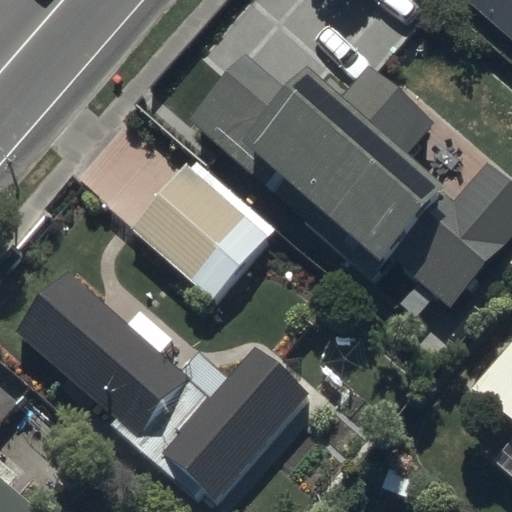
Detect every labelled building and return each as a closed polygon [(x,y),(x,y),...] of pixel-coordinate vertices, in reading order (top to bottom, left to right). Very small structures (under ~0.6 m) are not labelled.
[(511,0),(461,0),(511,43),(511,0)] [(244,58),(185,124),(377,294),(383,288),(391,295),(403,282),(415,292),(402,307),(423,326),(438,309),(456,325),(511,262),(511,192),(496,179),(465,213),(415,170),(443,138),(373,76),(343,110),(323,92),(305,112),(244,58)] [(282,241),(195,170),(134,245),(220,316),(282,241)] [(137,333),(78,283),(24,346),(122,430),(114,440),(198,511),(206,511),(211,506),(217,511),(228,511),(317,408),(263,362),(239,391),(204,361),(187,381),(169,366),(180,354),(145,324),(137,333)] [(511,358),(474,403),(511,435),(511,358)] [(0,511),(20,511),(0,493),(0,511)]
